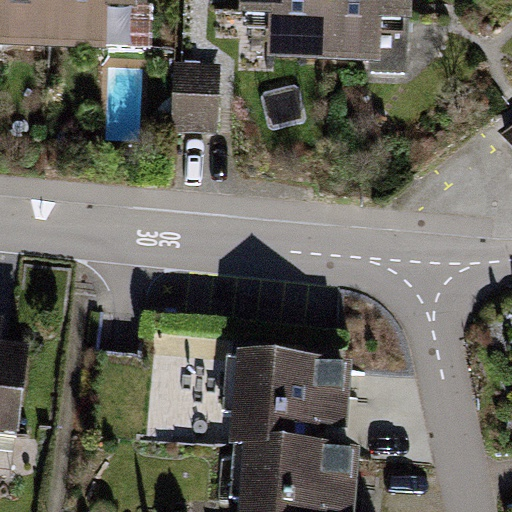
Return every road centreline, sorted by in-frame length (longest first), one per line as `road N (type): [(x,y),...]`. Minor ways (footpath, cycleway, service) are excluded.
road 1 (residential): [(0,221),(420,262)]
road 2 (residential): [(472,511),(420,262)]
